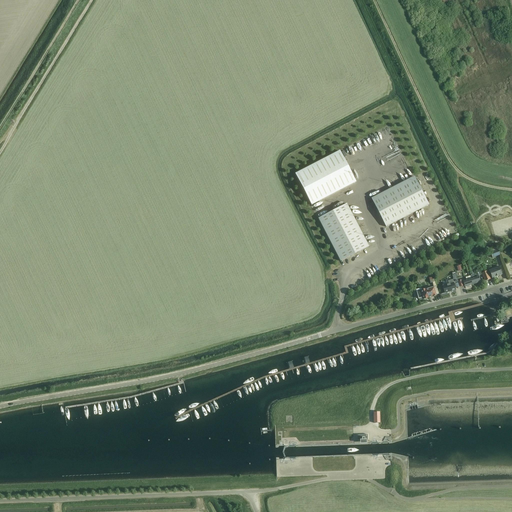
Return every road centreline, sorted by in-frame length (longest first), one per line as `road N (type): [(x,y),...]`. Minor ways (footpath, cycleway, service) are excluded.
road 1 (unclassified): [(0,406),(166,377),(356,325)]
road 2 (unclassified): [(0,501),(248,492)]
road 3 (track): [(511,190),(465,177),(446,156),(374,0)]
road 4 (track): [(91,0),(0,148)]
road 5 (residential): [(356,325),(511,281)]
road 6 (track): [(79,0),(0,128)]
